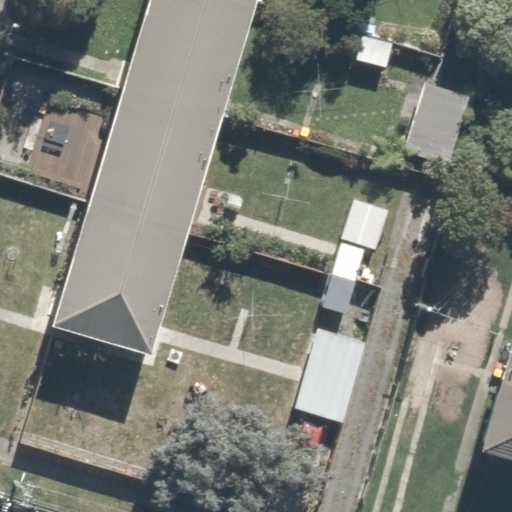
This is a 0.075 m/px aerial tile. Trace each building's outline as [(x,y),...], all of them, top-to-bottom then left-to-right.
[(251,0),(143,0),(47,326),(146,356),(251,0)] [(391,45),(360,36),(353,60),(384,69),(391,45)] [(467,98),(422,84),(402,152),(447,166),(467,98)] [(363,251),(338,244),(320,307),(345,314),(363,251)] [(363,344),(314,329),(292,408),(341,422),(363,344)] [(511,339),(508,338),(475,451),(511,462),(511,339)]
